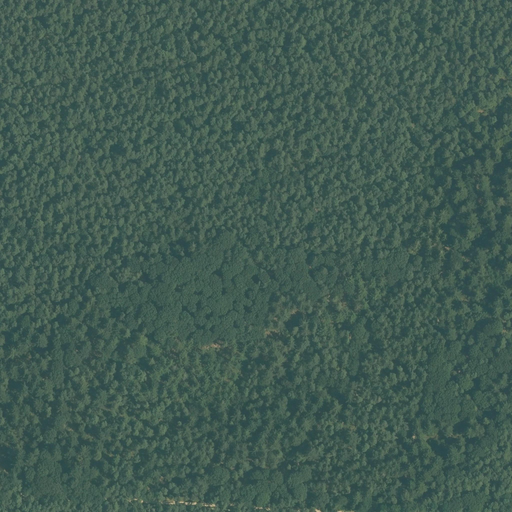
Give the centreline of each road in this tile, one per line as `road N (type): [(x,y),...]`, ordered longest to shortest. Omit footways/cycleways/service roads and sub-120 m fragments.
road 1 (track): [(402,262),(0,226)]
road 2 (track): [(0,491),(348,511)]
road 3 (track): [(449,264),(402,262),(402,252),(434,168),(461,0)]
road 4 (track): [(511,141),(434,168),(332,151),(265,180)]
road 5 (track): [(257,247),(271,118),(262,80),(241,50),(253,0)]
road 6 (track): [(256,72),(0,86)]
road 7 (track): [(411,511),(511,413)]
